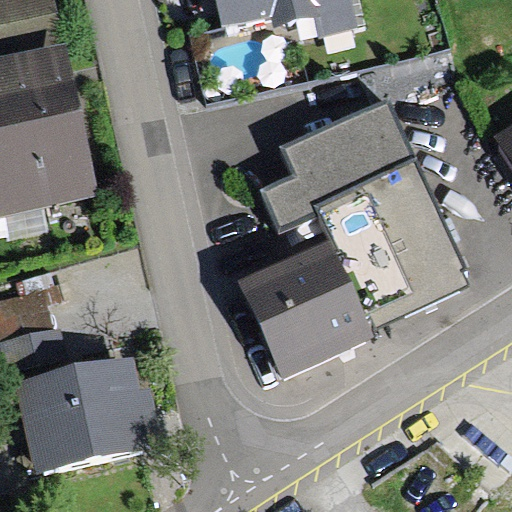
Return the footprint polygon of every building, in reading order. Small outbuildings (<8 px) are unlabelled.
[(38,0),(25,0),(0,5),(0,57),(48,48),(38,0)] [(336,0),(205,0),(214,38),(339,10),(336,0)] [(0,91),(0,218),(81,199),(53,79),(0,91)] [(460,292),(377,117),(278,163),(293,194),(261,208),(295,280),(242,305),(277,378),(460,292)] [(511,140),(495,152),(511,176),(511,140)] [(118,374),(16,398),(36,484),(138,460),(118,374)]
